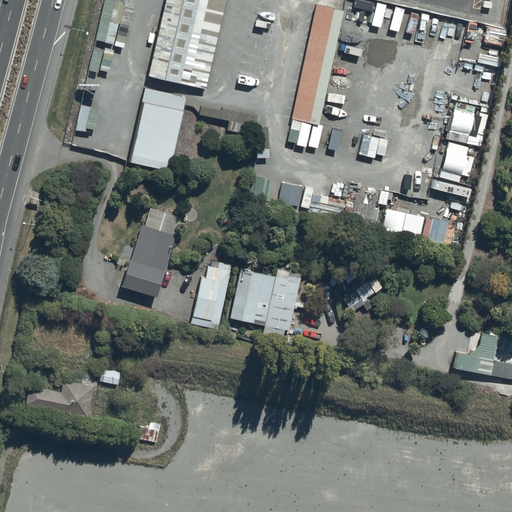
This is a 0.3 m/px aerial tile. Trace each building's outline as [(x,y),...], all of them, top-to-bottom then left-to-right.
[(111,0),(104,0),(95,39),(113,43),(113,45),(122,47),(128,24),(130,25),(134,4),(116,0),(114,0),(114,1),(111,0)] [(227,0),(164,0),(147,75),(206,89),(227,0)] [(345,11),(317,4),(289,117),(317,124),(345,11)] [(108,71),(113,51),(103,49),(103,51),(94,49),(89,70),(97,72),(98,69),(108,71)] [(185,99),(144,88),(128,155),(169,165),(185,99)] [(98,108),(78,104),(74,128),(85,130),(85,127),(95,129),(98,108)] [(256,114),(221,107),(220,110),(200,106),(198,114),(228,120),(226,130),(242,133),(244,123),(254,125),(256,114)] [(268,157),(267,127),(255,127),(255,148),(255,157),(268,157)] [(270,178),(249,176),(246,202),(266,205),(270,178)] [(279,181),(271,180),(268,200),(276,201),(279,181)] [(301,185),(280,182),(277,202),(297,205),(301,185)] [(347,197),(365,201),(365,204),(361,204),(362,228),(378,227),(377,203),(385,204),(387,192),(379,190),(378,193),(377,193),(377,192),(367,192),(348,189),(347,197)] [(408,199),(405,212),(384,208),(379,230),(417,238),(422,216),(411,213),(413,200),(408,199)] [(156,295),(179,216),(148,207),(143,224),(141,224),(131,259),(128,258),(121,285),(156,295)] [(361,216),(342,213),(340,221),(360,225),(361,216)] [(231,251),(218,248),(216,259),(222,260),(223,258),(230,259),(231,251)] [(216,330),(229,264),(218,261),(216,268),(206,266),(204,278),(199,277),(189,324),(216,330)] [(274,275),(238,268),(228,318),(264,325),(261,340),(281,344),(284,329),(287,330),(292,305),(305,308),(308,296),(296,294),(300,274),(275,269),(274,275)] [(375,276),(353,289),(364,309),(370,305),(365,296),(381,287),(375,276)] [(105,326),(99,342),(115,348),(121,332),(105,326)] [(511,363),(492,359),(496,335),(481,332),(478,344),(467,354),(453,351),(450,367),(511,378),(511,363)] [(117,384),(119,372),(101,369),(99,381),(117,384)] [(30,385),(26,404),(87,417),(93,386),(62,380),(59,391),(30,385)] [(148,405),(144,404),(143,419),(151,420),(152,407),(147,407),(148,405)] [(139,426),(136,438),(155,442),(155,440),(157,440),(159,430),(156,429),(157,426),(144,423),(143,427),(139,426)]
